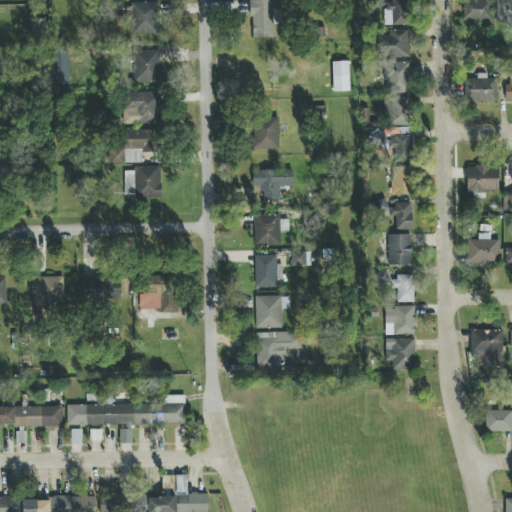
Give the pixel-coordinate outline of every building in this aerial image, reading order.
[(272,0),(264,0),(251,0),(252,39),(273,38),(272,0)] [(409,26),(409,0),(386,0),(386,25),(409,26)] [(492,0),(463,0),(464,21),(492,21),(492,0)] [(511,0),(496,0),(496,24),(511,23),(511,0)] [(131,3),(132,35),(158,34),(158,3),(131,3)] [(45,19),(32,20),(32,37),(46,37),(45,19)] [(390,35),(379,36),(379,58),(409,57),(409,30),(390,31),(390,35)] [(133,51),(134,83),(160,83),(159,50),(133,51)] [(348,61),(332,62),(334,92),(350,91),(348,61)] [(411,93),(410,62),(385,63),(385,94),(411,93)] [(464,102),(497,102),(497,79),(486,79),(486,77),(465,77),(464,102)] [(160,92),(123,93),(124,125),(160,124),(160,92)] [(388,126),(411,125),(410,98),(387,98),(388,126)] [(278,118),(253,119),(253,150),(279,149),(278,118)] [(369,134),(376,151),(390,144),(383,128),(369,134)] [(411,136),(394,137),(395,162),(412,162),(411,136)] [(467,192),(498,193),(499,166),(468,165),(467,192)] [(160,166),(134,167),(134,171),(124,172),(125,197),(161,196),(160,166)] [(392,195),(411,195),(411,167),(392,168),(392,195)] [(293,186),(292,169),(252,170),(253,189),(263,188),(263,200),(280,200),(279,187),(293,186)] [(395,230),(412,230),(411,202),(394,203),(394,208),(388,209),(388,216),(395,216),(395,230)] [(254,246),(280,245),(279,231),(288,231),(287,220),(280,220),(280,214),(253,214),(254,246)] [(499,240),(490,239),(490,233),(478,233),(478,240),(467,240),(467,263),(479,263),(479,267),(489,267),(489,263),(499,263),(499,240)] [(412,264),(411,234),(387,235),(388,265),(412,264)] [(334,261),(333,249),(322,250),(322,262),(334,261)] [(292,266),(305,266),(305,251),(292,251),(292,266)] [(255,287),(282,287),(282,264),(276,264),(276,255),(255,256),(255,287)] [(413,302),(413,275),(392,275),(392,272),(376,272),(376,286),(398,287),(397,302),(413,302)] [(81,277),(84,301),(126,296),(124,281),(102,284),(101,274),(81,277)] [(174,309),(173,275),(140,276),(142,310),(174,309)] [(64,303),(63,276),(31,277),(32,304),(64,303)] [(282,328),(282,309),(289,309),(289,296),(255,296),(255,328),(282,328)] [(414,334),(414,307),(384,307),(385,335),(414,334)] [(502,330),(470,330),(470,358),(481,358),(481,361),(502,360),(502,330)] [(257,332),(256,368),(278,369),(278,355),(284,356),(284,348),(301,348),(302,333),(257,332)] [(415,338),(387,339),(388,370),(415,370),(415,338)] [(185,424),(185,395),(158,396),(159,404),(112,405),(112,395),(96,395),(96,404),(67,405),(67,425),(119,424),(120,443),(132,443),(132,424),(185,424)] [(0,427),(62,426),(62,406),(0,407),(0,427)] [(511,410),(485,411),(486,431),(511,431),(511,410)] [(99,511),(208,511),(208,493),(187,493),(186,475),(176,475),(176,498),(99,499),(99,511)] [(0,498),(0,511),(38,511),(50,511),(50,499),(0,498)]
